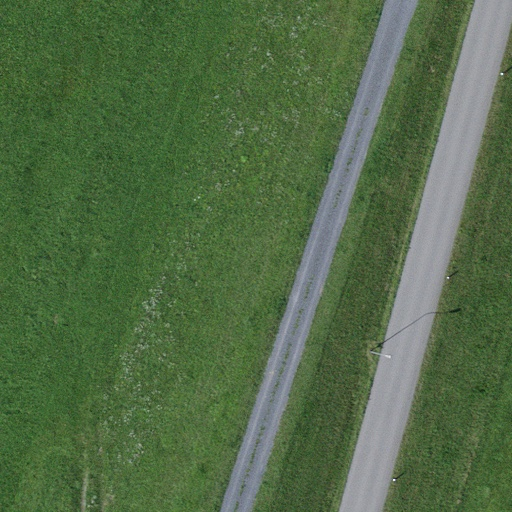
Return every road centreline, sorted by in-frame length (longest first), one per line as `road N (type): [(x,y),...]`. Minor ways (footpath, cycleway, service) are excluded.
road 1 (track): [(414,0),(245,511)]
road 2 (residential): [(503,0),(364,511)]
